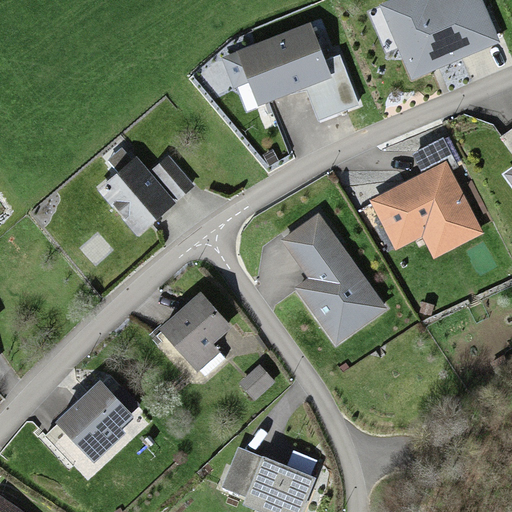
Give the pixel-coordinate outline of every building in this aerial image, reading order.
[(429,0),(394,0),(379,7),(411,80),(496,43),(477,0),(434,0),(431,2),(429,0)] [(305,96),(317,126),(364,107),(341,49),(323,57),(308,21),(232,52),(258,115),(305,96)] [(420,176),(368,199),(393,254),(423,241),(432,260),(486,235),(444,143),(411,157),(420,176)] [(150,171),(136,155),(97,189),(138,236),(195,187),(168,156),(150,171)] [(317,209),(278,236),(310,281),(293,292),(335,352),(390,314),(317,209)] [(201,302),(165,333),(198,373),(216,358),(211,351),(229,336),(201,302)] [(259,372),(241,389),(254,402),(271,386),(259,372)] [(101,380),(56,420),(95,463),(125,436),(119,429),(133,417),(101,380)] [(216,494),(259,511),(299,511),(314,478),(236,446),(216,494)] [(13,511),(0,503),(0,511),(13,511)]
